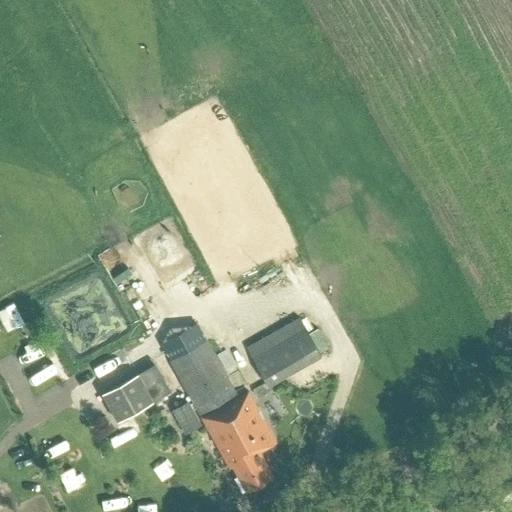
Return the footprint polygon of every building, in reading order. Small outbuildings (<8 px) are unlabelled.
[(149,228),(153,244),(173,238),(168,223),(149,228)] [(0,323),(16,316),(8,297),(0,300),(0,323)] [(306,327),(253,356),(269,385),(322,355),(306,327)] [(207,339),(170,359),(230,468),(234,466),(248,492),(275,477),(261,452),(278,443),(250,390),(239,396),(207,339)] [(100,394),(116,422),(152,401),(136,373),(100,394)] [(171,410),(184,433),(200,424),(187,401),(171,410)] [(54,466),(59,485),(76,480),(71,461),(54,466)] [(28,505),(45,498),(36,480),(19,488),(28,505)]
